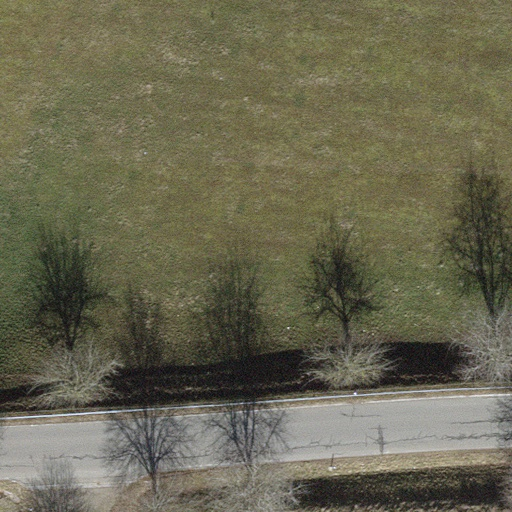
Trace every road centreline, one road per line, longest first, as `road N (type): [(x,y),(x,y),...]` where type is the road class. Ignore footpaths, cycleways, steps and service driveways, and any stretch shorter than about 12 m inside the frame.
road 1 (tertiary): [(0,456),(511,421)]
road 2 (track): [(93,511),(75,452),(49,511)]
